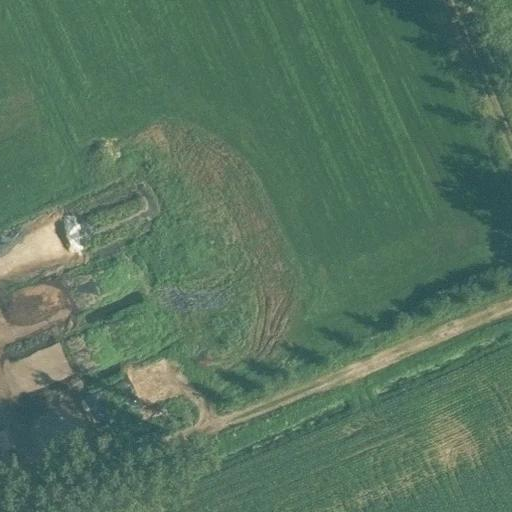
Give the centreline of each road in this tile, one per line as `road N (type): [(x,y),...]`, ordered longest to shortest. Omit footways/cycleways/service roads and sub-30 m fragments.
road 1 (track): [(511,306),(25,511)]
road 2 (track): [(511,179),(434,0)]
